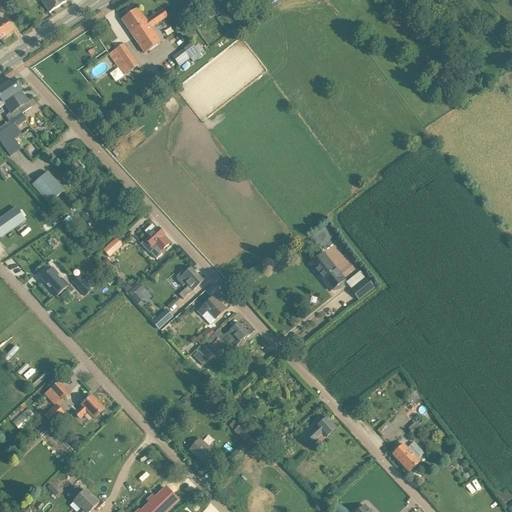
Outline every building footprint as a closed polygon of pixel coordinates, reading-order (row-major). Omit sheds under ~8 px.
[(66,2),(64,0),(40,0),(49,13),(66,2)] [(163,10),(147,21),(138,9),(122,20),(145,53),(161,42),(151,28),(167,16),(163,10)] [(0,22),(0,37),(1,39),(13,31),(5,19),(0,22)] [(198,43),(194,47),(198,53),(199,54),(204,51),(198,43)] [(123,45),(109,54),(124,75),(138,66),(123,45)] [(31,108),(28,103),(28,102),(21,91),(22,91),(14,80),(0,89),(0,107),(4,104),(11,114),(6,117),(9,122),(0,127),(0,142),(10,157),(21,149),(15,139),(21,135),(16,127),(27,120),(22,113),(31,108)] [(64,191),(48,172),(33,185),(49,204),(64,191)] [(18,209),(0,221),(0,237),(1,239),(26,223),(18,209)] [(313,235),(320,249),(335,241),(328,227),(313,235)] [(156,259),(162,254),(166,251),(164,249),(171,243),(164,236),(165,235),(159,228),(145,240),(154,249),(150,252),(156,259)] [(104,270),(106,269),(113,262),(109,257),(123,245),(117,239),(108,246),(110,249),(105,253),(103,251),(95,259),(104,270)] [(345,280),(323,253),(309,265),(331,291),(332,291),(333,291),(334,291),(336,291),(337,291),(339,290),(341,289),(343,287),(344,285),(344,284),(344,282),(344,281),(345,280)] [(13,256),(4,262),(15,279),(24,273),(13,256)] [(179,295),(184,300),(203,281),(191,268),(184,274),(182,271),(178,275),(177,276),(177,277),(177,278),(177,279),(177,280),(177,281),(183,287),(186,284),(188,287),(179,295)] [(68,287),(52,269),(40,279),(57,297),(68,287)] [(83,280),(79,276),(73,282),(85,297),(97,286),(87,276),(83,280)] [(105,281),(109,286),(115,281),(111,277),(105,281)] [(359,301),(375,288),(366,277),(350,290),(359,301)] [(127,282),(122,286),(122,287),(126,292),(132,288),(127,282)] [(140,293),(145,288),(140,282),(128,292),(138,304),(145,299),(140,293)] [(208,311),(216,320),(226,310),(214,297),(198,311),(202,316),(208,311)] [(152,323),(159,329),(172,316),(166,310),(152,323)] [(238,323),(224,336),(218,330),(203,345),(214,357),(216,354),(218,356),(224,351),(222,350),(223,349),(235,362),(239,358),(232,351),(249,335),(238,323)] [(202,335),(207,340),(214,333),(210,329),(202,335)] [(200,345),(206,340),(201,335),(195,340),(200,345)] [(199,350),(193,356),(203,365),(208,360),(199,350)] [(60,382),(51,390),(62,402),(71,394),(60,382)] [(40,405),(46,400),(42,395),(36,401),(40,405)] [(87,412),(94,419),(104,409),(92,396),(81,406),(82,406),(75,413),(80,419),(87,412)] [(56,405),(55,406),(43,417),(51,425),(63,414),(57,407),(56,405)] [(34,416),(27,409),(13,422),(20,430),(34,416)] [(316,439),(320,443),(337,428),(327,418),(307,436),(312,442),(316,439)] [(243,423),(234,432),(248,445),(256,436),(243,423)] [(217,455),(199,440),(190,450),(208,466),(217,455)] [(409,473),(419,463),(403,445),(392,455),(409,473)] [(234,465),(247,452),(241,446),(228,459),(234,465)] [(268,448),(259,456),(264,461),(273,454),(268,448)] [(298,471),(302,475),(315,464),(310,459),(298,471)] [(166,489),(141,511),(165,511),(178,501),(166,489)] [(82,508),(78,511),(89,511),(99,503),(85,490),(75,501),(80,506),(82,508)]
